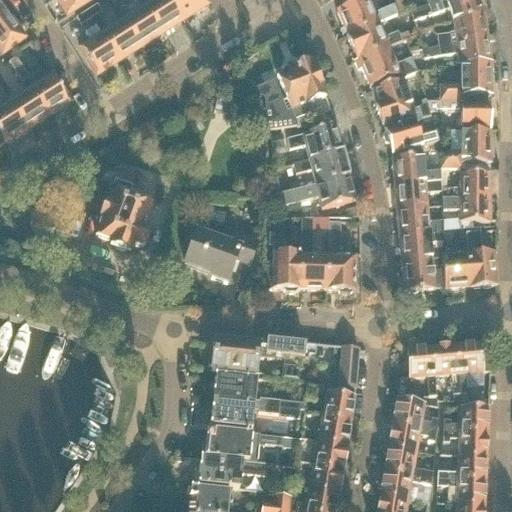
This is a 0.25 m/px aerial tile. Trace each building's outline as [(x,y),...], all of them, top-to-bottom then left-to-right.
[(54,0),(66,19),(93,2),(91,0),(54,0)] [(167,0),(159,0),(144,10),(161,37),(183,23),(167,0)] [(201,0),(167,0),(183,23),(207,8),(201,0)] [(358,0),(361,5),(336,15),(346,40),(379,26),(398,18),(394,9),(377,16),(378,19),(375,21),(367,2),(371,1),(370,0),(358,0)] [(402,0),(394,3),(398,17),(407,15),(402,0)] [(413,25),(431,19),(448,13),(452,25),(482,17),(482,16),(483,10),(479,7),(476,0),(455,0),(428,9),(410,15),(413,25)] [(424,0),(428,9),(455,0),(424,0)] [(0,26),(9,20),(0,7),(0,26)] [(97,9),(87,16),(91,22),(96,19),(102,16),(97,9)] [(161,37),(144,10),(122,24),(139,51),(161,37)] [(91,22),(87,16),(77,22),(82,28),(91,22)] [(436,39),(437,41),(438,49),(486,42),(485,31),(486,26),(483,22),(483,18),(482,17),(452,25),(453,36),(449,37),(436,39)] [(96,19),(91,22),(97,31),(102,28),(96,19)] [(0,54),(2,57),(24,41),(9,20),(0,26),(0,54)] [(139,51),(122,24),(101,38),(118,65),(139,51)] [(379,26),(346,40),(356,64),(390,51),(402,45),(410,42),(407,34),(399,38),(398,36),(387,40),(389,43),(386,44),(379,26)] [(90,44),(101,38),(97,32),(86,39),(90,44)] [(90,44),(79,51),(96,78),(118,65),(101,38),(90,44)] [(486,42),(438,49),(439,60),(456,58),(458,69),(460,68),(490,66),(490,61),(491,57),(488,53),(486,42)] [(438,60),(436,50),(421,53),(423,63),(438,60)] [(361,73),(369,91),(400,78),(401,83),(417,76),(411,62),(397,68),(390,51),(356,64),(354,67),(357,73),(361,73)] [(9,66),(16,76),(23,71),(16,61),(9,66)] [(309,107),(325,101),(311,65),(308,66),(305,65),(299,68),(298,70),(276,79),(292,119),(288,121),(281,103),(264,110),(267,134),(296,131),(296,124),(313,117),(309,107)] [(439,106),(462,106),(462,99),(490,99),(490,81),(492,75),(490,71),(490,66),(460,68),(460,89),(439,89),(439,106)] [(23,71),(16,76),(23,86),(30,82),(23,71)] [(30,91),(47,119),(69,105),(52,78),(30,91)] [(403,83),(371,95),(375,111),(381,129),(401,122),(403,128),(415,125),(430,121),(425,104),(420,106),(421,111),(414,113),(403,83)] [(25,133),(47,119),(30,91),(7,104),(25,133)] [(217,97),(213,115),(229,118),(232,100),(217,97)] [(7,104),(0,108),(0,140),(3,147),(25,133),(7,104)] [(461,134),(490,134),(490,109),(462,108),(462,106),(439,106),(426,106),(429,115),(439,115),(439,114),(454,114),(454,117),(461,117),(461,134)] [(415,125),(403,128),(384,134),(385,137),(383,137),(385,148),(389,147),(392,158),(423,150),(423,149),(438,145),(435,136),(420,140),(415,125)] [(343,155),(342,155),(335,130),(286,143),(289,154),(304,150),(307,164),(343,156),(343,155)] [(490,149),(492,145),(490,142),(490,135),(460,135),(459,157),(439,157),(440,173),(461,173),(462,167),(489,167),(490,149)] [(282,138),(268,141),(271,153),(285,150),(282,138)] [(348,180),(349,180),(343,156),(307,164),(308,165),(292,169),(295,179),(310,175),(314,189),(348,180)] [(394,177),(395,189),(440,185),(440,174),(424,175),(423,161),(392,163),(393,167),(391,173),(394,177)] [(130,255),(132,249),(141,252),(146,249),(148,237),(147,235),(144,234),(152,209),(139,205),(142,198),(132,194),(137,181),(118,174),(94,239),(111,245),(110,247),(130,255)] [(442,191),(442,202),(489,203),(489,192),(491,189),(491,185),(490,183),(489,178),(459,178),(459,192),(442,191)] [(320,214),(354,205),(348,180),(314,189),(267,201),(270,214),(317,202),(320,214)] [(270,198),(280,196),(277,182),(266,185),(270,198)] [(397,209),(398,215),(428,212),(426,196),(441,195),(440,185),(395,189),(396,201),(394,205),(397,209)] [(442,202),(442,210),(442,215),(459,215),(459,228),(489,227),(490,222),(491,220),(491,215),(489,213),(489,203),(442,202)] [(354,212),(345,214),(348,222),(357,221),(354,212)] [(443,224),(429,226),(428,212),(398,215),(398,219),(396,223),(399,227),(400,240),(442,236),(443,227),(443,224)] [(300,294),(327,295),(328,258),(312,258),(313,222),(302,222),(301,258),(300,294)] [(353,295),(354,295),(355,259),(340,258),(341,227),(329,226),(328,258),(327,295),(337,295),(341,299),(350,299),(353,295)] [(401,260),(402,265),(432,262),(430,246),(443,245),(442,236),(400,240),(400,252),(398,256),(401,260)] [(493,290),(496,290),(493,256),(481,257),(479,236),(465,237),(465,241),(470,292),(481,291),(487,293),(493,290)] [(229,249),(195,237),(183,272),(228,287),(236,264),(249,269),(258,245),(233,237),(229,249)] [(300,294),(301,258),(285,257),(282,249),(283,237),(269,237),(268,249),(273,249),(272,266),(264,266),(263,293),(283,294),(286,298),(295,298),(298,294),(300,294)] [(469,290),(470,292),(465,241),(455,242),(456,255),(460,255),(460,258),(441,259),(442,273),(444,292),(448,292),(454,294),(459,292),(469,290)] [(442,273),(433,274),(432,262),(402,265),(402,269),(400,273),(403,277),(404,296),(408,296),(414,297),(418,295),(444,292),(442,273)] [(315,349),(304,348),(262,343),(261,351),(213,347),(213,360),(209,359),(208,371),(212,371),(211,375),(257,380),(258,363),(274,365),(274,360),(304,363),(304,362),(308,363),(308,358),(314,359),(315,349)] [(465,378),(482,377),(480,348),(455,350),(459,398),(467,397),(465,378)] [(451,380),(452,398),(459,398),(455,350),(431,352),(434,381),(451,380)] [(338,392),(355,393),(358,353),(341,351),(338,392)] [(407,354),(409,383),(427,382),(428,400),(436,400),(434,381),(431,352),(407,354)] [(261,402),(259,401),(258,405),(254,404),(255,399),(256,384),(214,380),(213,399),(215,400),(215,406),(299,414),(302,415),(303,407),(276,404),(261,402)] [(350,426),(354,402),(326,396),(321,421),(350,426)] [(424,409),(396,404),(391,428),(435,434),(437,424),(430,422),(429,426),(422,425),(424,409)] [(209,431),(251,435),(253,414),(258,414),(258,417),(278,419),(278,421),(298,424),(299,414),(215,406),(214,414),(212,414),(209,431)] [(487,437),(488,413),(459,411),(459,428),(449,427),(449,423),(442,423),(441,435),(487,437)] [(347,449),(350,426),(321,421),(317,445),(347,449)] [(435,434),(391,428),(387,452),(416,456),(419,439),(427,440),(426,445),(433,447),(435,434)] [(300,451),(301,444),(208,434),(207,445),(206,445),(202,450),(201,456),(205,460),(206,460),(206,462),(248,466),(248,467),(256,468),(258,450),(263,451),(263,448),(282,450),(282,449),(300,451)] [(441,446),(448,447),(448,442),(458,443),(457,460),(486,461),(487,437),(441,435),(441,446)] [(317,445),(314,460),(312,468),(343,474),(347,449),(317,445)] [(413,473),(414,472),(416,456),(387,452),(383,475),(430,482),(432,476),(413,473)] [(486,461),(457,460),(456,476),(436,476),(436,483),(485,485),(486,461)] [(267,470),(265,470),(200,463),(199,473),(198,473),(194,476),(194,484),(196,487),(197,487),(197,489),(240,493),(242,472),(246,472),(245,476),(264,478),(264,477),(266,477),(267,470)] [(338,498),(343,474),(312,468),(308,492),(338,498)] [(430,482),(383,475),(379,499),(408,503),(411,487),(429,490),(430,482)] [(436,491),(452,491),(456,491),(455,508),(484,509),(485,485),(436,483),(436,491)] [(227,511),(229,496),(190,492),(189,502),(181,501),(180,511),(188,511),(187,511),(227,511)] [(294,511),(334,511),(338,498),(308,492),(305,508),(296,507),(294,511)] [(289,511),(290,501),(272,499),(271,507),(262,505),(261,511),(289,511)] [(406,511),(408,503),(379,499),(376,511),(406,511)]
